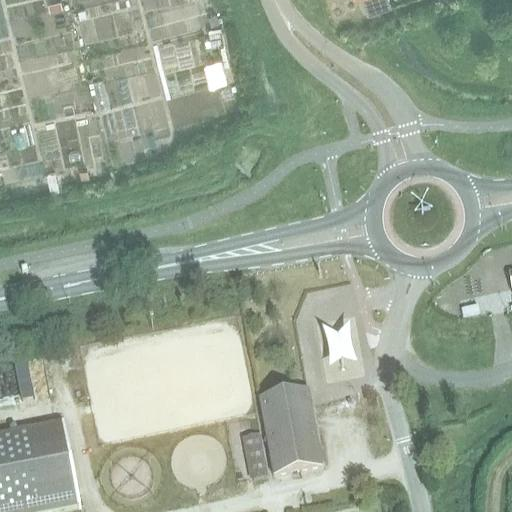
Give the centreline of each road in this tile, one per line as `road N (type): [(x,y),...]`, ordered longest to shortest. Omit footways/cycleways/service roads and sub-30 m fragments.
road 1 (secondary): [(0,297),(373,229)]
road 2 (unclassified): [(420,165),(386,89),(341,62),(281,0)]
road 3 (unclassified): [(274,0),(287,41),(369,110),(391,177)]
road 4 (unclassified): [(422,511),(389,364)]
road 5 (unclassified): [(389,364),(448,378),(511,369)]
